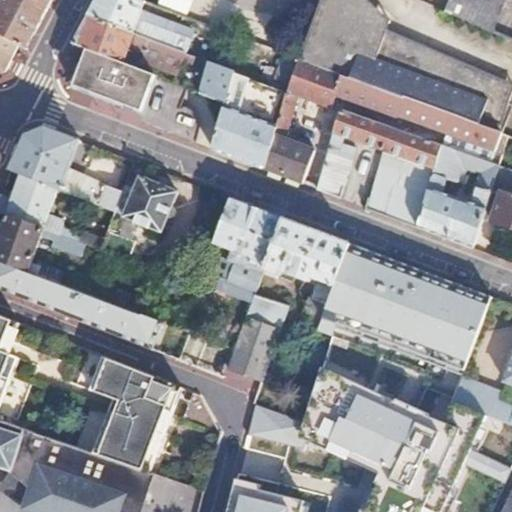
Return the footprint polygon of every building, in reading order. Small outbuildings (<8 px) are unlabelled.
[(5,0),(0,10),(0,16),(34,35),(51,0),(5,0)] [(138,0),(98,0),(89,17),(185,54),(190,39),(169,31),(171,27),(141,14),(145,2),(138,0)] [(162,0),(161,5),(192,15),(196,0),(162,0)] [(327,0),(307,62),(311,63),(331,0),(327,0)] [(331,0),(311,63),(501,134),(503,135),(511,105),(511,92),(372,32),(379,12),(366,0),(331,0)] [(453,0),(448,11),(494,31),(505,0),(453,0)] [(379,12),(372,32),(511,92),(511,87),(387,33),(391,23),(379,12)] [(0,16),(0,36),(26,50),(34,35),(0,16)] [(89,17),(74,45),(87,50),(122,64),(129,46),(145,52),(144,56),(180,69),(181,66),(186,68),(188,63),(194,65),(196,58),(185,54),(89,17)] [(0,79),(13,75),(26,50),(0,36),(0,79)] [(87,50),(72,87),(140,114),(155,76),(122,64),(87,50)] [(287,55),(276,88),(290,93),(301,60),(287,55)] [(280,127),(266,169),(304,184),(315,151),(284,141),(297,97),(332,108),(336,95),(396,118),(397,116),(495,152),(501,134),(311,63),(307,62),(301,60),(290,93),(280,127)] [(209,63),(200,94),(226,104),(230,91),(235,73),(209,63)] [(235,73),(230,91),(257,100),(260,91),(267,93),(269,85),(235,73)] [(276,88),(265,122),(280,127),(290,93),(276,88)] [(225,107),(213,149),(266,169),(280,127),(265,122),(225,107)] [(342,109),(318,190),(341,199),(356,149),(341,144),(343,137),(384,149),(368,209),(419,228),(442,144),(342,109)] [(28,137),(11,173),(22,177),(57,191),(115,214),(122,194),(68,172),(78,143),(47,130),(28,137)] [(419,228),(475,249),(486,211),(499,164),(442,144),(419,228)] [(511,168),(499,164),(486,211),(495,213),(493,223),(511,229),(511,196),(509,196),(511,185),(511,168)] [(1,196),(0,199),(0,214),(7,217),(84,246),(101,252),(105,241),(87,235),(86,237),(64,229),(61,222),(48,217),(57,191),(22,177),(12,200),(1,196)] [(140,179),(124,221),(161,234),(177,193),(140,179)] [(230,200),(215,245),(231,251),(228,260),(220,257),(215,271),(226,275),(223,281),(220,280),(217,289),(255,303),(237,353),(224,388),(257,400),(290,309),(257,297),(265,274),(282,279),(284,274),(317,286),(302,327),(318,333),(350,246),(230,200)] [(7,217),(0,236),(0,263),(53,283),(58,270),(39,263),(37,269),(31,266),(42,237),(54,241),(51,248),(79,258),(84,246),(7,217)] [(105,241),(101,252),(130,262),(135,246),(107,236),(105,241)] [(0,263),(0,282),(136,335),(143,317),(138,315),(66,288),(53,283),(0,263)] [(72,273),(66,288),(138,315),(143,303),(92,284),(93,281),(72,273)] [(0,413),(21,361),(10,356),(20,325),(0,317),(0,413)] [(187,323),(184,333),(200,339),(204,330),(187,323)] [(166,326),(154,361),(224,388),(237,353),(200,339),(184,333),(166,326)] [(171,406),(177,389),(151,378),(118,365),(105,360),(91,399),(115,407),(97,457),(130,469),(152,478),(177,409),(171,406)] [(462,378),(451,406),(511,428),(511,407),(495,401),(498,391),(462,378)] [(0,471),(3,472),(0,477),(0,492),(16,501),(13,511),(16,511),(114,511),(122,492),(139,498),(146,476),(152,478),(130,469),(97,457),(0,422),(0,471)] [(122,492),(114,511),(134,511),(139,498),(122,492)]
